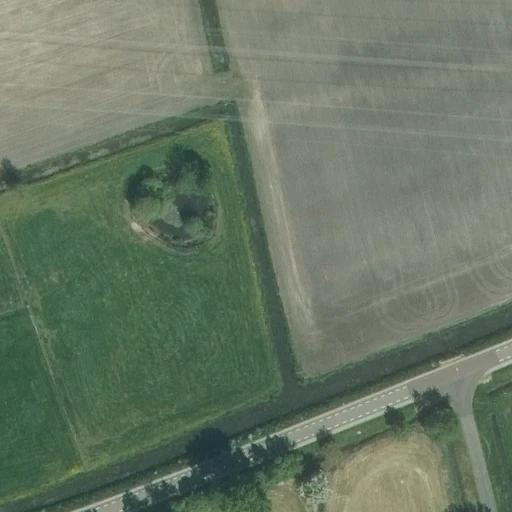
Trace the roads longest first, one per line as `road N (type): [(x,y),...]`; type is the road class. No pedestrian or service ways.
road 1 (tertiary): [(113,511),(456,373)]
road 2 (unclassified): [(490,511),(456,373)]
